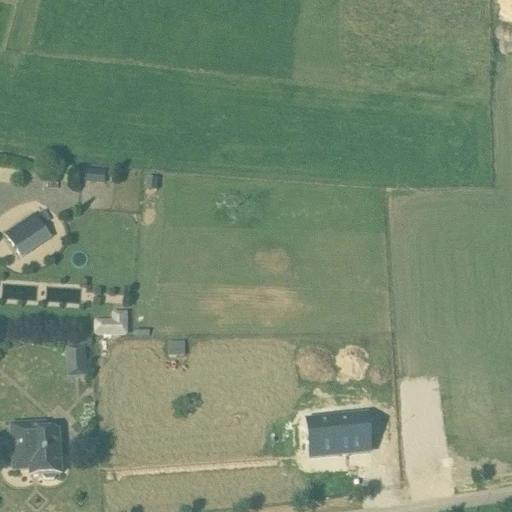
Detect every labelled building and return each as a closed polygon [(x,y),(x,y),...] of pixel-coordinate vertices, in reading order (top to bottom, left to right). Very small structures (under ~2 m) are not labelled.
[(105,172),(85,170),(83,184),(104,186),(105,172)] [(51,240),(34,215),(4,235),(21,260),(51,240)] [(127,338),(127,315),(111,315),(111,338),(127,338)] [(65,378),(85,378),(84,345),(64,346),(65,378)] [(469,395),(449,398),(455,439),(506,431),(500,394),(470,398),(469,395)] [(369,423),(309,423),(309,459),(369,459),(369,423)] [(44,436),(43,428),(10,430),(12,474),(28,473),(29,481),(41,481),(43,484),(52,484),(55,480),(59,480),(56,436),(44,436)]
